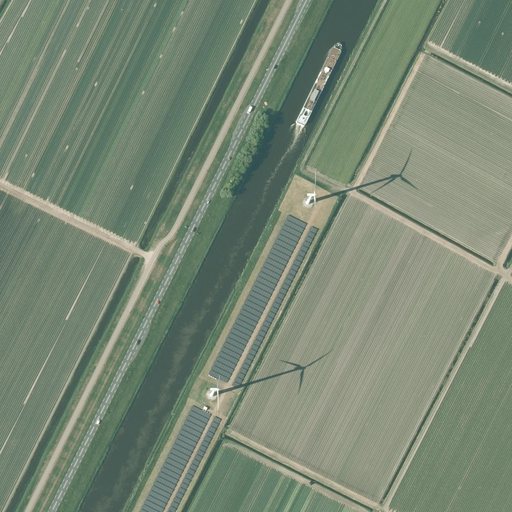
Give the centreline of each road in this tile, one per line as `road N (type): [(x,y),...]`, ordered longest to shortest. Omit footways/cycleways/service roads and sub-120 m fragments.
road 1 (unclassified): [(288,0),(27,511)]
road 2 (primary): [(51,511),(306,0)]
road 3 (track): [(319,199),(323,191),(351,191),(511,280)]
road 4 (track): [(289,189),(384,0)]
